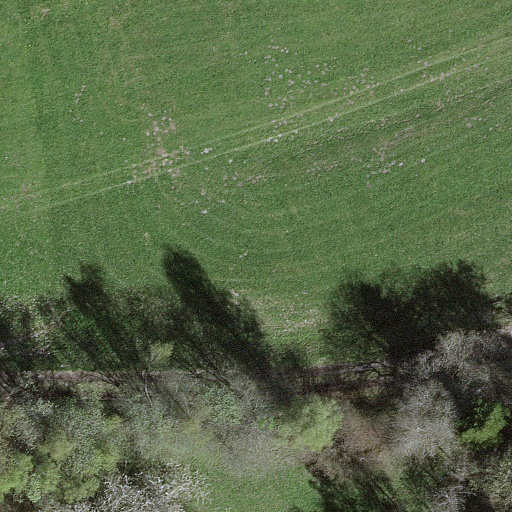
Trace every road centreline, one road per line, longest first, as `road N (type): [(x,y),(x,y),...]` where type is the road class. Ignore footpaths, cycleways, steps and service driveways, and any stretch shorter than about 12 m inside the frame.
road 1 (track): [(0,398),(280,412),(475,394),(511,375)]
road 2 (track): [(453,511),(475,394)]
